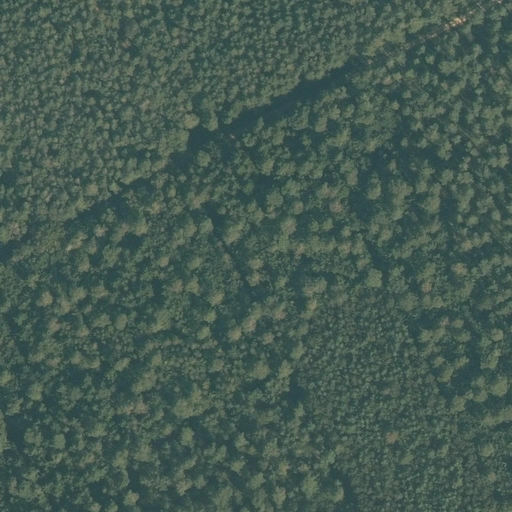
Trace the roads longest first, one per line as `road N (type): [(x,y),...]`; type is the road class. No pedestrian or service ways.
road 1 (track): [(177,164),(355,511)]
road 2 (track): [(177,164),(499,0)]
road 3 (track): [(0,254),(177,164)]
road 4 (track): [(177,164),(89,0)]
